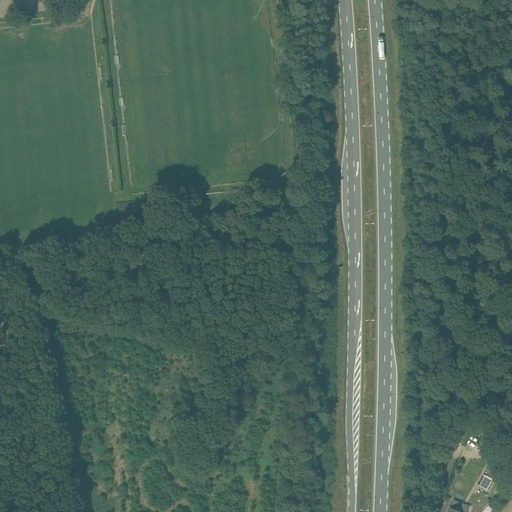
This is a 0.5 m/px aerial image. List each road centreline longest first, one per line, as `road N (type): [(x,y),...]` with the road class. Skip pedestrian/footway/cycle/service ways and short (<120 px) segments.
road 1 (primary): [(378,511),(385,231),(371,0)]
road 2 (primary): [(344,0),(354,236),(350,511)]
road 3 (track): [(511,322),(490,354),(445,468)]
